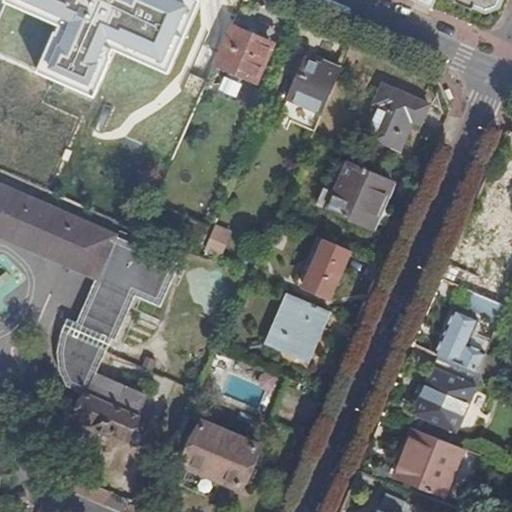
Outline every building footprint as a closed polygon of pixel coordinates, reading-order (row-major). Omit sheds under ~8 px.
[(116,54),(169,77),(202,1),(199,0),(0,0),(0,3),(54,27),(33,75),(96,102),(116,54)] [(228,33),(216,61),(256,79),(271,43),(232,25),(228,33)] [(321,111),(342,65),(317,54),(314,61),(306,58),(289,96),(321,111)] [(367,134),(402,150),(415,120),(423,123),(430,105),(385,86),(377,103),(380,105),(367,134)] [(511,160),(497,195),(511,200),(511,160)] [(383,208),(395,182),(352,163),(331,210),(375,229),(376,227),(381,225),(385,214),(383,208)] [(0,233),(100,277),(102,271),(115,276),(130,239),(0,182),(0,233)] [(511,200),(497,195),(492,206),(511,214),(511,200)] [(178,244),(195,253),(208,224),(190,216),(178,244)] [(327,240),(319,237),(304,272),(312,275),(327,240)] [(332,299),(353,251),(327,240),(312,275),(307,289),(332,299)] [(511,291),(449,265),(442,281),(476,295),(507,307),(511,295),(511,291)] [(326,327),(332,312),(290,294),(269,344),(284,350),(281,359),(312,372),(330,330),(326,327)] [(507,307),(476,295),(469,308),(501,322),(507,307)] [(448,332),(438,355),(439,356),(478,372),(487,353),(469,345),(480,321),(457,310),(451,325),(454,326),(450,333),(448,332)] [(502,360),(487,353),(478,372),(483,375),(494,379),(502,360)] [(478,372),(439,356),(415,414),(459,433),(483,375),(478,372)] [(99,375),(91,395),(129,412),(138,392),(99,375)] [(129,412),(91,395),(88,394),(79,417),(95,424),(96,426),(114,434),(114,432),(132,440),(142,417),(141,417),(149,397),(138,392),(129,412)] [(511,406),(507,404),(501,416),(511,421),(511,406)] [(187,465),(241,488),(258,446),(205,423),(187,465)] [(465,449),(423,431),(404,476),(447,494),(465,449)] [(40,461),(54,468),(67,439),(53,433),(40,461)] [(359,472),(354,484),(372,492),(377,480),(359,472)] [(377,511),(404,511),(408,503),(387,494),(381,508),(379,507),(377,511)]
